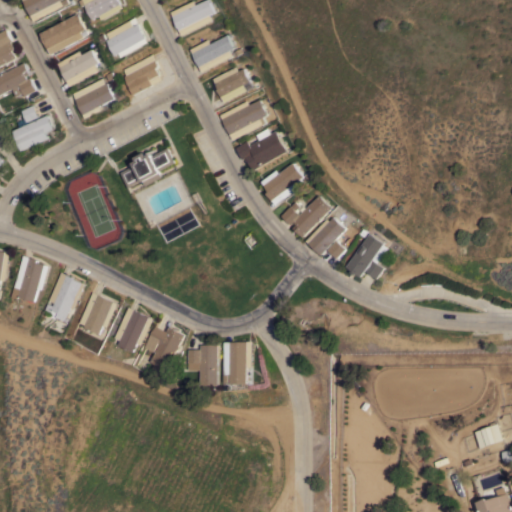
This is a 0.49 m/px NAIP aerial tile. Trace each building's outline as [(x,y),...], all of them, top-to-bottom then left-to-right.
[(35,20),(23,0),(68,0),(70,2),(35,20)] [(120,0),(124,6),(102,18),(100,14),(93,18),(85,3),(82,5),(79,0),(120,0)] [(191,0),(193,0),(195,4),(201,0),(208,0),(214,11),(210,13),(213,19),(183,35),(178,26),(178,27),(175,22),(176,22),(171,11),(191,0)] [(52,53),(40,32),(77,12),(86,28),(81,30),(84,36),(52,53)] [(136,16),(149,41),(124,55),(122,50),(115,54),(107,39),(109,38),(106,32),(136,16)] [(0,65),(0,31),(7,28),(14,40),(12,41),(13,43),(14,42),(17,48),(14,49),(18,56),(0,65)] [(208,38),(210,42),(226,34),(233,47),(229,49),(233,55),(203,71),(190,48),(208,38)] [(71,85),(58,62),(80,49),(82,54),(92,48),(99,61),(97,62),(100,68),(71,85)] [(153,53),(160,65),(158,67),(164,79),(134,94),(125,75),(126,74),(123,68),(153,53)] [(0,73),(6,70),(6,71),(25,61),(31,73),(27,75),(29,78),(31,76),(38,89),(25,95),(24,92),(16,95),(12,87),(0,93),(0,73)] [(225,101),(218,89),(219,88),(214,77),(235,65),(238,70),(243,67),(250,80),(251,82),(245,85),(247,89),(225,101)] [(103,77),(106,82),(108,81),(116,97),(97,107),(99,111),(87,117),(74,92),(103,77)] [(247,99),(249,103),(259,98),(267,113),(263,116),(266,121),(234,139),(220,114),(247,99)] [(27,121),(22,109),(34,104),(39,115),(27,121)] [(49,113),(55,127),(47,131),(50,135),(49,136),(50,137),(21,149),(13,129),(49,113)] [(254,169),(250,161),(248,162),(246,157),(244,158),(236,146),(248,139),(248,140),(249,138),(251,137),(254,138),(255,140),(254,142),(275,129),(287,149),(254,169)] [(146,184),(144,181),(143,181),(142,179),(128,186),(121,171),(135,164),(133,162),(138,159),(136,156),(146,151),(148,154),(152,152),(153,154),(168,146),(176,161),(161,169),(162,171),(161,172),(163,176),(146,184)] [(277,204),(267,192),(270,190),(261,180),(276,168),(279,172),(292,162),(303,175),(301,177),(305,182),(277,204)] [(319,194),(332,206),(303,236),(294,227),(297,223),(295,221),(292,224),(282,214),(295,200),(300,205),(296,209),(300,213),(319,194)] [(327,217),(330,220),(334,215),(346,227),(322,254),(307,239),(327,217)] [(370,232),(385,242),(384,243),(389,246),(379,262),(386,266),(378,277),(366,269),(362,276),(356,272),(355,274),(350,271),(352,268),(347,265),(370,232)] [(338,239),(347,247),(338,257),(329,249),(338,239)] [(6,279),(2,279),(0,288),(0,249),(11,251),(6,279)] [(23,254),(33,257),(33,256),(39,258),(38,261),(50,264),(43,289),(39,287),(35,301),(18,296),(17,299),(11,297),(14,286),(23,254)] [(62,271),(76,277),(75,278),(86,283),(75,308),(71,307),(66,319),(64,319),(63,320),(61,319),(62,318),(58,316),(59,312),(52,309),(51,311),(45,308),(48,302),(53,305),(55,302),(49,299),(62,271)] [(93,291),(119,302),(108,326),(104,324),(100,333),(84,326),(85,324),(79,321),(93,291)] [(129,306),(155,318),(143,344),(138,342),(134,351),(114,341),(116,336),(115,336),(129,306)] [(156,325),(167,330),(170,325),(174,328),(174,327),(186,333),(168,369),(152,360),(153,357),(152,356),(154,353),(155,354),(161,343),(159,342),(155,351),(146,346),(156,325)] [(226,340),(254,340),(255,366),(250,366),(251,382),(234,382),(233,373),(232,373),(232,381),(227,381),(226,340)] [(223,357),(221,357),(221,384),(203,385),(203,370),(204,370),(204,369),(191,369),(190,348),(203,348),(203,343),(223,343),(223,357)] [(475,431),(491,425),(490,422),(495,421),(496,423),(498,422),(504,438),(481,447),(475,431)] [(481,511),(478,501),(489,497),(490,499),(509,492),(511,500),(511,511),(481,511)]
